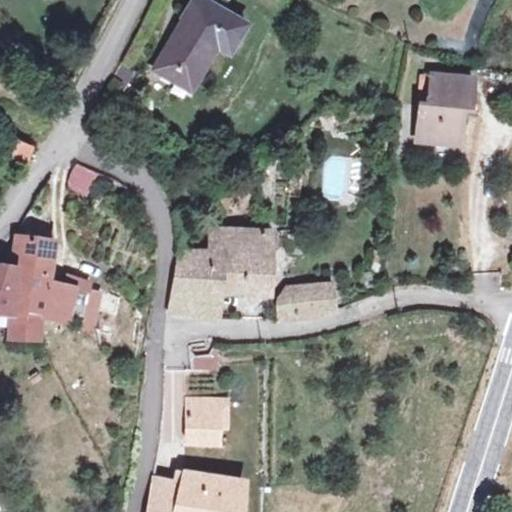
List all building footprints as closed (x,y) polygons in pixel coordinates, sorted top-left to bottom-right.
[(186,18),(156,70),(191,90),(215,47),(228,55),(245,25),(203,0),(194,0),(184,17),(186,18)] [(112,84),(124,91),(135,71),(123,64),(112,84)] [(472,80),(430,75),(428,106),(419,105),(416,142),(458,146),(462,111),(469,112),(472,80)] [(0,132),(0,150),(30,161),(36,145),(0,132)] [(30,161),(0,150),(0,166),(22,174),(30,161)] [(93,171),(75,162),(72,181),(90,188),(93,171)] [(196,314),(196,318),(200,318),(201,289),(220,290),(266,291),(269,233),(210,231),(209,255),(180,253),(167,312),(196,314)] [(19,239),(13,270),(12,317),(39,318),(42,318),(43,315),(81,320),(81,324),(112,336),(116,313),(85,304),(88,284),(66,278),(63,290),(45,286),(53,244),(19,239)] [(384,252),(371,251),(370,271),(383,272),(384,252)] [(0,316),(12,317),(13,270),(0,268),(0,316)] [(276,301),(279,321),(296,319),(314,317),(332,312),(330,286),(286,290),(286,300),(276,301)] [(218,320),(220,290),(201,289),(200,318),(218,320)] [(39,318),(12,317),(12,337),(38,338),(39,318)] [(208,357),(184,359),(185,372),(209,370),(208,357)] [(187,414),(219,416),(219,401),(188,400),(187,414)] [(218,445),(219,416),(187,414),(187,438),(190,445),(218,445)] [(190,488),(192,475),(179,473),(176,485),(153,480),(146,511),(238,511),(242,484),(202,477),(201,489),(190,488)] [(202,477),(192,475),(190,488),(201,489),(202,477)]
